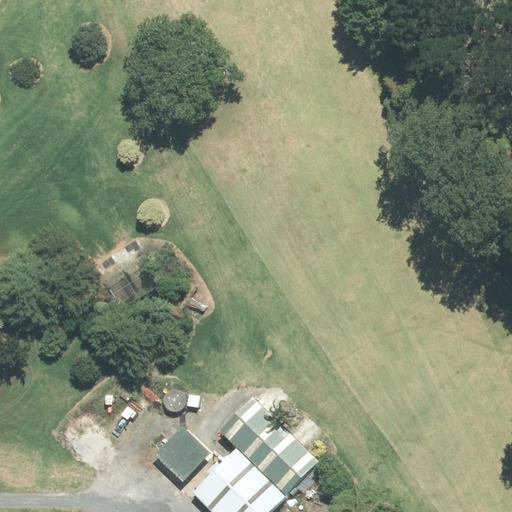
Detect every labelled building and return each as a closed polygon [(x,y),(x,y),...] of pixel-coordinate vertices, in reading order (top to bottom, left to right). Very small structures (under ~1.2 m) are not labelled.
[(23,103),(3,89),(0,93),(0,114),(10,121),(23,103)] [(193,405),(193,401),(192,397),(190,394),(187,392),(183,391),(180,391),(176,392),(173,394),(171,397),(170,401),(170,404),(172,408),(174,411),(177,413),(181,414),(185,413),(188,411),(191,409),(193,405)] [(263,399),(230,433),(295,497),(328,463),(263,399)] [(192,428),(164,456),(192,483),(219,455),(192,428)] [(244,451),(202,494),(220,511),(281,511),(294,499),(244,451)]
